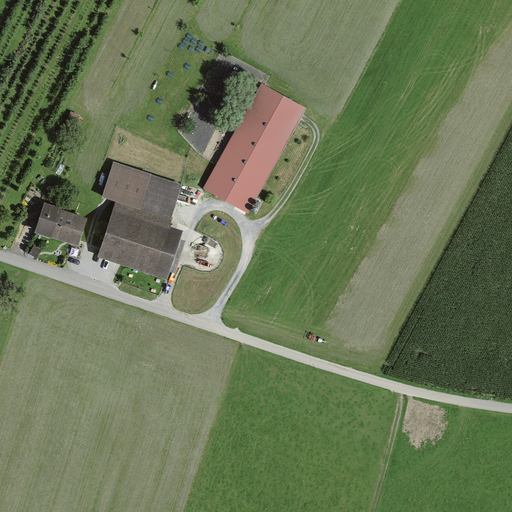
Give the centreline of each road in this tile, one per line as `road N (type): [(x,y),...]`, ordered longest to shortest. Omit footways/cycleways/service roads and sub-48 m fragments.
road 1 (unclassified): [(511,408),(408,390),(0,255)]
road 2 (track): [(304,116),(317,131),(313,150),(207,325)]
road 3 (track): [(160,310),(211,203),(261,226)]
road 4 (track): [(370,511),(408,390)]
